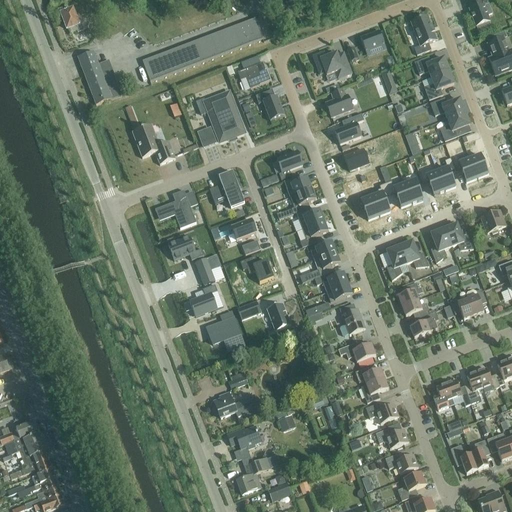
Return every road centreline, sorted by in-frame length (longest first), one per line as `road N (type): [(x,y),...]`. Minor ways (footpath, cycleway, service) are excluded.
road 1 (residential): [(306,132),(285,57),(422,3),(438,12),(507,194)]
road 2 (secondary): [(221,511),(107,209)]
road 3 (residential): [(82,511),(0,292)]
road 4 (secondary): [(107,209),(28,0)]
road 5 (residential): [(352,255),(507,194)]
road 6 (residential): [(244,158),(107,209)]
road 7 (residential): [(244,158),(293,293)]
road 8 (residential): [(352,255),(306,132)]
road 9 (residential): [(446,496),(399,375)]
road 10 (residential): [(399,375),(352,255)]
road 11 (residential): [(399,375),(511,332)]
